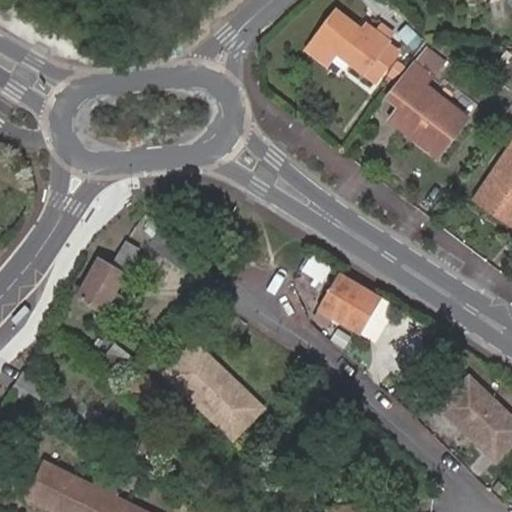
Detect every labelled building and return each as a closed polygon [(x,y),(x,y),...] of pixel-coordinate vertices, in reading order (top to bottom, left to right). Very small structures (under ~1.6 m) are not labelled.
[(391,41),(378,31),(370,24),(365,31),(339,11),(310,51),(329,65),(338,53),(378,82),(399,52),(388,45),(391,41)] [(383,23),(378,31),(391,41),(397,33),(383,23)] [(445,62),(430,51),(393,99),(403,108),(394,121),(441,155),(468,117),(426,85),(445,62)] [(504,72),(511,61),(511,53),(509,51),(497,66),(504,72)] [(399,79),(408,67),(400,61),(391,73),(399,79)] [(498,80),(511,89),(511,61),(504,72),(498,80)] [(511,219),(511,147),(491,178),(478,196),(497,209),(511,219)] [(181,266),(191,254),(163,232),(154,243),(181,266)] [(105,311),(140,249),(128,241),(113,266),(100,258),(79,296),(105,311)] [(362,336),(383,299),(341,274),(314,318),(330,328),(334,320),(362,336)] [(117,389),(138,361),(114,343),(93,371),(117,389)] [(195,345),(182,358),(193,369),(202,360),(221,379),(225,375),(195,345)] [(193,369),(182,358),(166,374),(232,440),(249,423),(236,411),(248,399),(225,375),(221,379),(202,360),(193,369)] [(39,400),(48,386),(26,372),(14,394),(24,400),(28,394),(39,400)] [(144,372),(121,396),(141,415),(164,391),(144,372)] [(511,420),(471,377),(438,408),(464,435),(468,432),(486,451),(482,454),(493,466),(511,448),(511,420)] [(248,399),(236,411),(249,423),(261,411),(248,399)] [(468,432),(464,435),(482,454),(486,451),(468,432)] [(29,500),(52,511),(96,511),(109,486),(98,480),(95,485),(48,461),(29,500)] [(109,486),(96,511),(148,511),(117,496),(120,491),(109,486)] [(374,511),(372,503),(329,510),(328,511),(374,511)]
